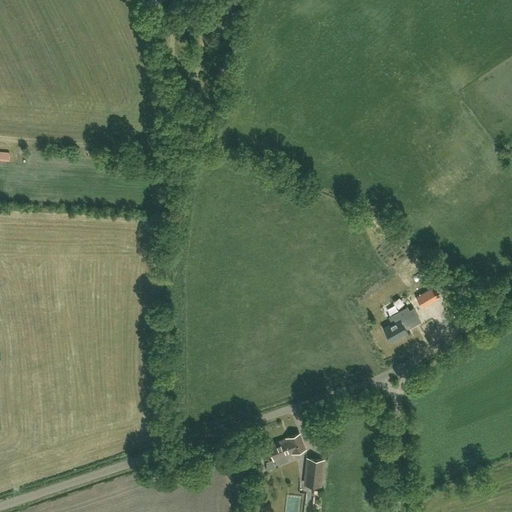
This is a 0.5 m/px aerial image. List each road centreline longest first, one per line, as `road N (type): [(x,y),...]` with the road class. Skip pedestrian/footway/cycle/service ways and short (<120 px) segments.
road 1 (unclassified): [(0,505),(378,379)]
road 2 (unclassified): [(410,362),(511,290)]
